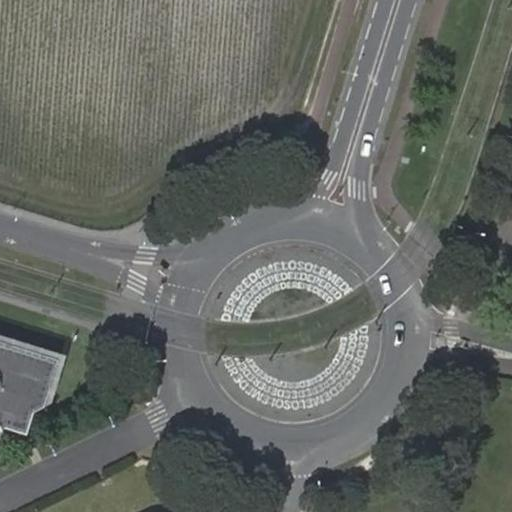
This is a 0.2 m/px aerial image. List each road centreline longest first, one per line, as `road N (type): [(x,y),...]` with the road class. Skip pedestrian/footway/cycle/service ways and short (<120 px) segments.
road 1 (track): [(317,0),(282,109),(250,138),(204,152),(129,204),(86,215),(0,189)]
road 2 (secondary): [(385,258),(358,187),(410,0)]
road 3 (secondary): [(292,451),(361,431),(388,406),(405,374),(410,311),(385,258)]
road 4 (secondary): [(388,0),(327,179),(266,220)]
road 5 (unclassified): [(200,403),(0,498)]
road 6 (secondary): [(231,235),(182,251),(96,255)]
road 7 (secondary): [(385,258),(331,222),(266,220)]
